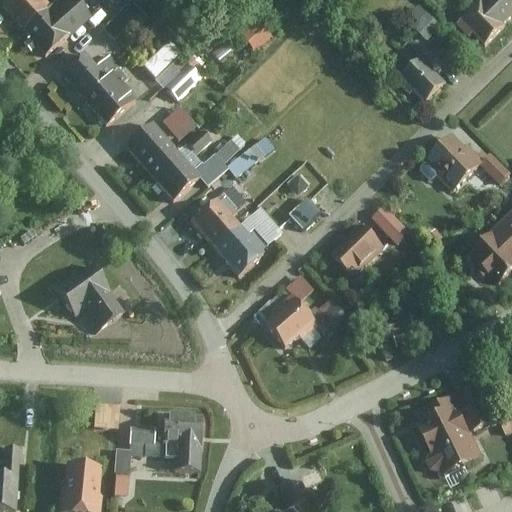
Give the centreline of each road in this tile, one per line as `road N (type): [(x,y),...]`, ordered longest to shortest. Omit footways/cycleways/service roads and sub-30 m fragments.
road 1 (residential): [(216,336),(511,53)]
road 2 (residential): [(0,65),(157,244),(216,336)]
road 3 (residential): [(245,413),(185,387),(0,369)]
road 4 (residential): [(511,322),(359,400)]
road 5 (residential): [(359,400),(300,427),(245,413)]
road 6 (residential): [(359,400),(407,511)]
